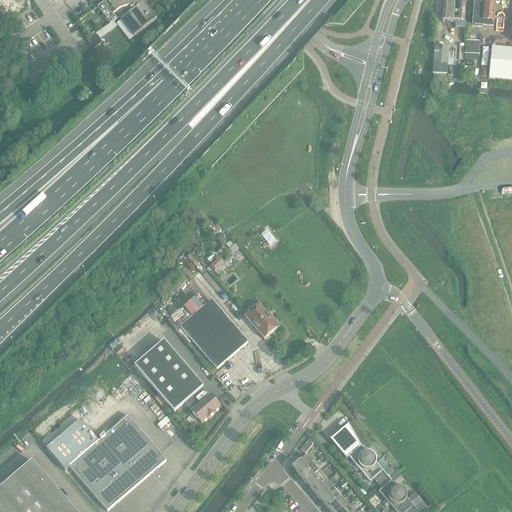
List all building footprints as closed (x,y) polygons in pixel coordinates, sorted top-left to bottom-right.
[(95,0),(97,3),(92,6),(95,10),(98,8),(110,25),(125,14),(128,12),(126,9),(130,8),(131,10),(133,9),(134,10),(139,7),(138,5),(140,4),(136,0),(134,0),(95,0)] [(453,23),(455,1),(448,0),(443,0),(442,22),(453,23)] [(455,1),(453,23),(464,24),(466,2),(455,1)] [(474,2),(472,26),(493,28),(495,4),(474,2)] [(127,16),(121,21),(134,38),(157,20),(144,3),(139,7),(134,10),(133,9),(131,10),(130,8),(126,9),(128,12),(125,14),(127,16)] [(96,35),(87,41),(93,50),(102,44),(96,35)] [(434,47),(432,75),(446,76),(447,67),(448,54),(448,48),(434,47)] [(511,81),(511,49),(491,47),(488,80),(511,81)] [(248,345),(211,302),(180,329),(217,371),(248,345)] [(279,328),(260,305),(244,318),(264,340),(279,328)] [(203,389),(164,343),(134,368),(174,414),(203,389)] [(201,424),(220,408),(210,397),(192,413),(201,424)] [(356,412),(352,414),(358,421),(362,419),(356,411),(356,412)] [(80,422),(46,451),(64,472),(69,468),(106,511),(108,511),(166,462),(161,456),(128,418),(98,443),(80,422)] [(374,455),(371,454),(369,453),(366,453),(361,447),(348,426),(330,442),(346,460),(348,458),(370,483),(373,480),(380,488),(397,474),(392,467),(384,474),(376,464),(376,463),(376,460),(375,458),(374,455)] [(305,455),(314,444),(309,440),(300,451),(305,455)] [(296,480),(313,466),(306,458),(292,469),(298,475),(295,478),(296,480)] [(74,511),(32,462),(0,490),(0,511),(74,511)] [(307,486),(320,474),(313,466),(296,480),(299,483),(302,480),(307,486)] [(311,497),(327,482),(320,474),(307,486),(312,492),(309,494),(311,497)] [(382,490),(378,493),(394,511),(424,511),(428,509),(422,503),(415,509),(413,507),(407,500),(407,497),(407,494),(405,492),(403,490),(401,489),(398,488),(397,488),(404,482),(397,474),(380,488),(382,490)] [(321,502),(334,491),(327,482),(311,497),(313,499),(316,496),(321,502)] [(324,511),(326,511),(341,499),(334,491),(321,502),(326,508),(323,511),(324,511)] [(342,511),(348,507),(341,499),(326,511),(342,511)]
